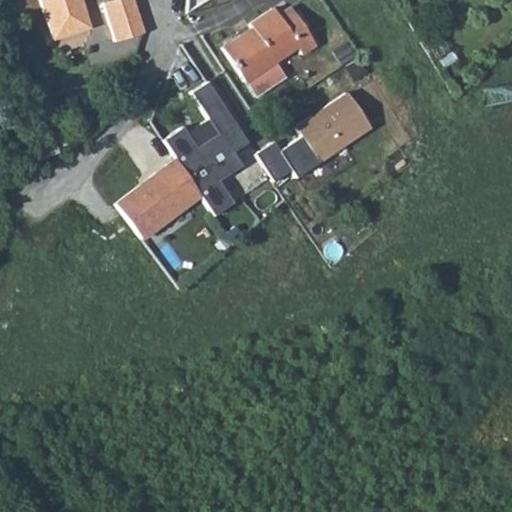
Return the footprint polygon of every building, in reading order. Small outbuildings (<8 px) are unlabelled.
[(91,28),(82,0),(40,0),(54,40),(91,28)] [(132,0),(106,0),(104,1),(115,40),(143,31),(132,0)] [(295,58),(310,49),(286,8),(270,16),(265,8),(248,18),(251,24),(218,43),(238,77),(270,59),(289,48),(295,58)] [(270,59),(238,77),(249,97),(281,78),(270,59)] [(238,132),(224,108),(207,79),(190,88),(215,131),(192,144),(180,122),(160,134),(206,213),(226,201),(213,178),(236,164),(228,150),(244,141),(238,132)] [(360,135),(339,97),(285,128),(305,165),(360,135)] [(170,153),(163,159),(188,194),(192,191),(170,153)] [(163,159),(106,199),(131,235),(188,194),(163,159)]
